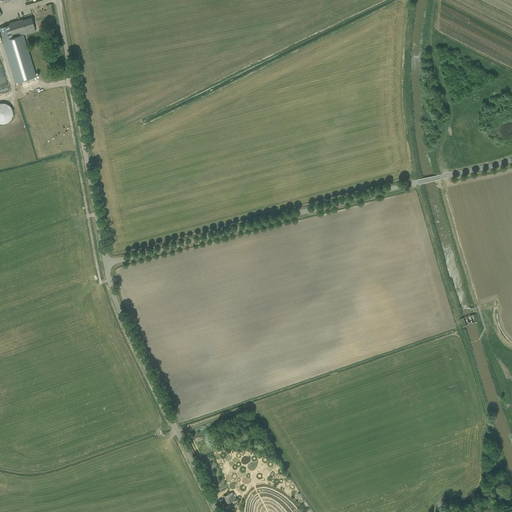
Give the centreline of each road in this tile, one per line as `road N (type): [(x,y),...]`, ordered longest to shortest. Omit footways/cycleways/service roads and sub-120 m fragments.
road 1 (unclassified): [(104,264),(511,159)]
road 2 (unclassified): [(214,511),(125,327),(104,264)]
road 3 (unclassified): [(104,264),(55,0)]
